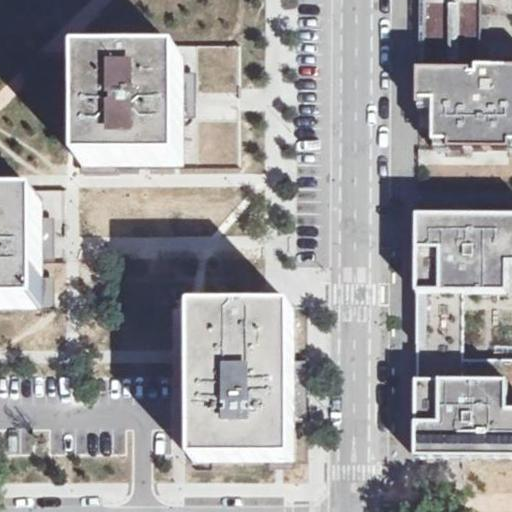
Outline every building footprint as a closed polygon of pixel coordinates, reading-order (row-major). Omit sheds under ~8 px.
[(511,0),(425,0),(426,111),(443,111),(443,161),(511,160),(511,77),(483,78),(485,6),(511,7),(511,0)] [(82,166),(183,164),(181,48),(81,49),(82,166)] [(0,308),(43,309),(43,200),(0,200),(0,308)] [(511,264),(511,220),(420,219),(418,459),(511,459),(511,361),(465,361),(466,295),(509,295),(510,265),(511,264)] [(286,447),(286,294),(193,294),(193,313),(185,314),(187,448),(286,447)]
